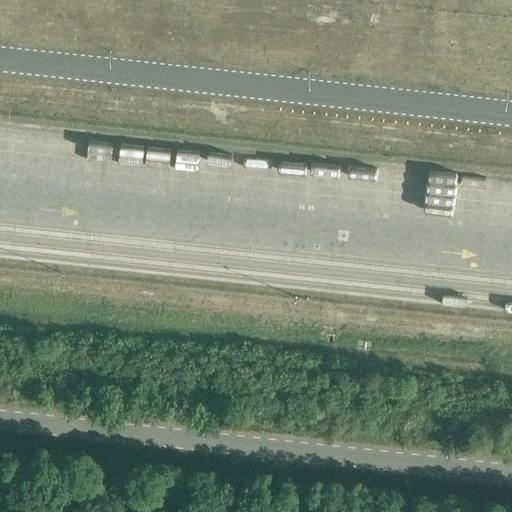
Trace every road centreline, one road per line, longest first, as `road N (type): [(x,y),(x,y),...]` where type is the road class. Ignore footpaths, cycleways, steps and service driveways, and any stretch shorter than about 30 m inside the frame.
road 1 (unclassified): [(511,475),(0,420)]
road 2 (unclassified): [(511,114),(0,60)]
